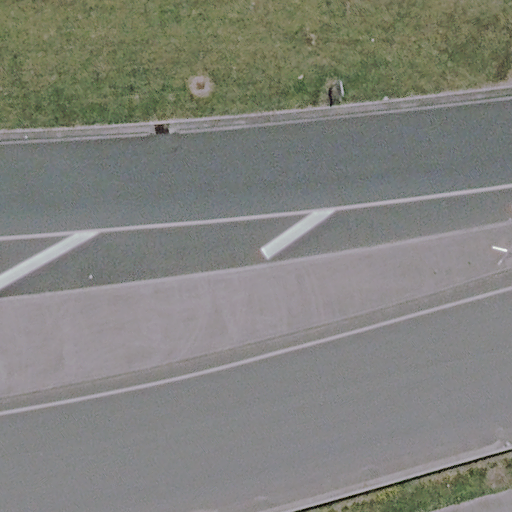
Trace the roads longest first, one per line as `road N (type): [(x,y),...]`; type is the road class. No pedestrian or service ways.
road 1 (primary): [(511,357),(0,475)]
road 2 (primary): [(0,198),(511,151)]
